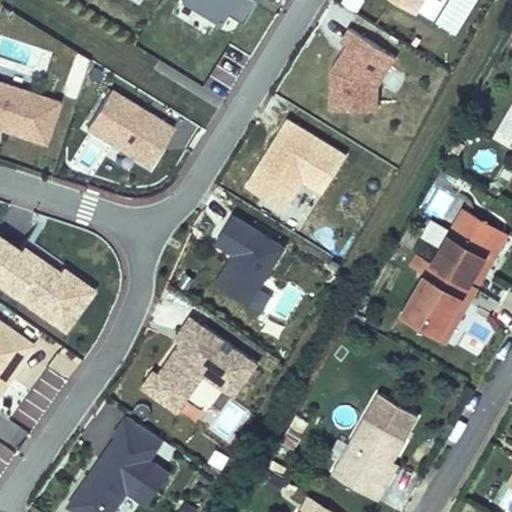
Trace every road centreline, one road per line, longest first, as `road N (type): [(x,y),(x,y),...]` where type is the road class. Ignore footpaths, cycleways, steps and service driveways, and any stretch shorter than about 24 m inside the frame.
road 1 (residential): [(12,501),(130,323),(154,232)]
road 2 (residential): [(154,232),(202,179),(312,0)]
road 3 (residential): [(429,511),(511,368)]
road 4 (residential): [(0,177),(154,232)]
